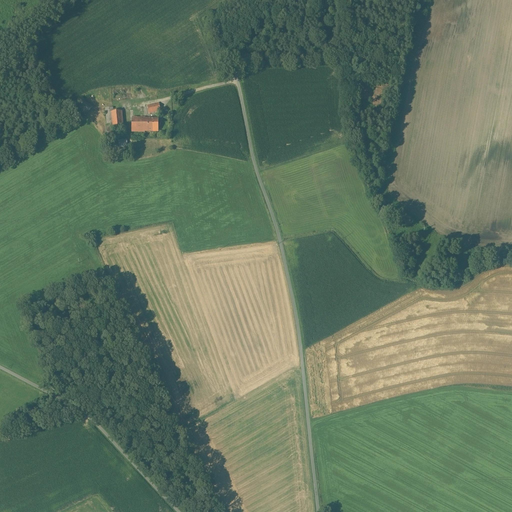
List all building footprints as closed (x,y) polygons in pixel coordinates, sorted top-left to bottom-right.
[(79,100),(90,110),(93,108),(81,97),(79,100)] [(79,100),(75,104),(86,115),(90,110),(79,100)] [(160,102),(149,105),(151,112),(162,109),(160,102)] [(115,107),(106,107),(108,132),(114,132),(114,128),(125,128),(124,110),(115,110),(115,107)] [(146,107),(139,107),(139,116),(134,116),(134,131),(160,132),(160,116),(146,116),(146,107)] [(128,139),(114,140),(114,147),(129,146),(128,139)]
